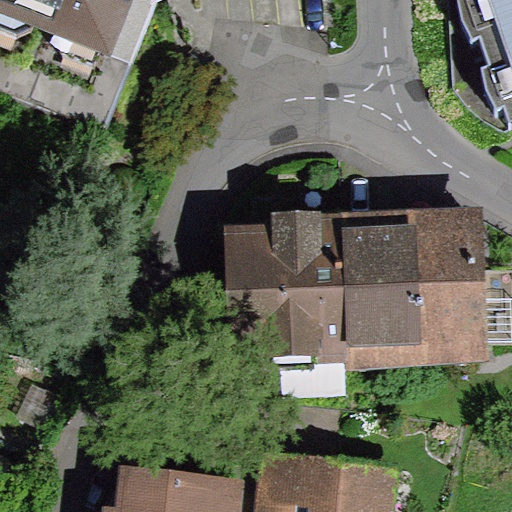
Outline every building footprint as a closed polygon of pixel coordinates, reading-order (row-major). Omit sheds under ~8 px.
[(0,0),(0,95),(107,137),(158,5),(144,0),(0,0)] [(511,0),(461,0),(464,5),(455,8),(471,51),(479,48),(489,74),(480,77),(496,120),(504,117),(510,133),(511,132),(511,0)] [(346,370),(347,379),(491,372),(484,214),(340,221),(346,370)] [(346,370),(340,221),(270,224),(271,233),(224,235),(231,398),(260,396),(259,374),(346,370)] [(261,458),(255,511),(393,511),(398,472),(261,458)] [(240,511),(243,489),(120,475),(115,511),(240,511)]
